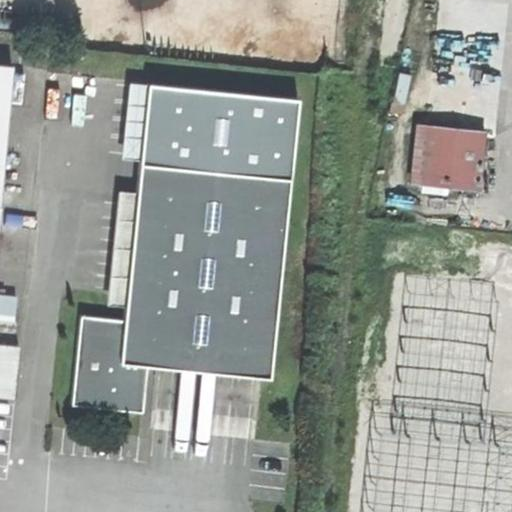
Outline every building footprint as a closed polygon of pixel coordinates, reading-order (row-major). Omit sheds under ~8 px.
[(0,183),(12,64),(0,63),(0,183)] [(410,184),(421,185),(427,124),(417,123),(410,184)] [(421,185),(480,192),(487,131),(427,124),(421,185)] [(76,401),(145,407),(149,362),(202,367),(273,373),(293,174),(142,160),(127,314),(85,312),(76,401)] [(482,511),(505,310),(511,310),(511,262),(413,252),(384,511),(482,511)] [(15,314),(0,312),(0,341),(12,342),(15,314)] [(21,342),(12,342),(0,341),(0,394),(18,395),(21,342)]
